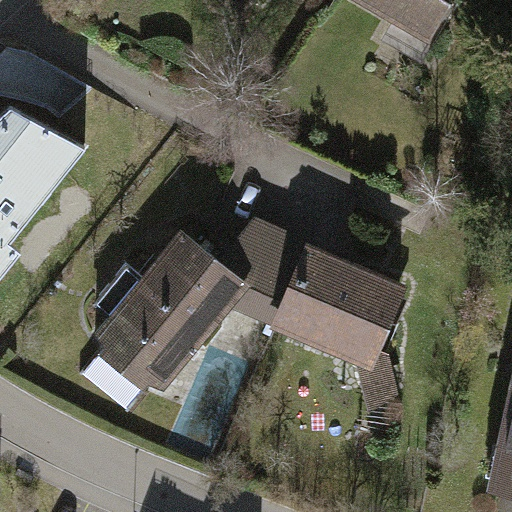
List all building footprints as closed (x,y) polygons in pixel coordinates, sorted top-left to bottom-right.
[(216,0),(231,15),(250,0),(216,0)] [(345,0),(425,48),(452,0),(345,0)] [(22,98),(0,117),(0,248),(6,240),(1,236),(82,141),(22,98)] [(100,325),(83,356),(157,410),(228,316),(252,285),(219,261),(176,223),(138,276),(122,263),(84,314),(100,325)] [(408,293),(255,224),(219,261),(252,285),(228,316),(373,378),(408,293)] [(511,392),(495,484),(511,487),(511,392)]
